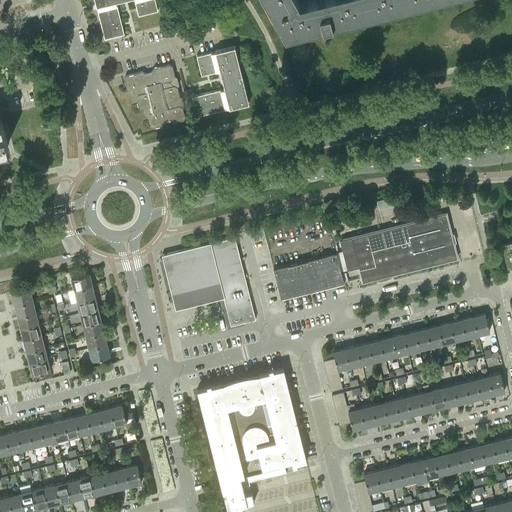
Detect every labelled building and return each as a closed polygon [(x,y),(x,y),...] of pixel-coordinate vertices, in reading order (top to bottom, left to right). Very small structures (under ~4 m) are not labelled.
[(94,0),(96,6),(97,5),(98,9),(97,9),(104,38),(124,33),(117,4),(116,4),(115,1),(118,0),(134,0),(138,15),(158,10),(155,0),(94,0)] [(268,0),(285,29),(288,28),(397,0),(268,0)] [(249,102),(234,45),(215,50),(215,51),(211,52),(211,51),(196,55),(201,75),(216,71),(216,70),(219,69),(224,88),(221,89),(221,88),(191,96),(196,115),(226,108),(225,108),(229,107),(249,102)] [(125,75),(124,77),(126,88),(129,89),(132,88),(133,95),(136,96),(138,106),(141,108),(144,107),(145,113),(148,115),(150,125),(153,126),(162,124),(164,122),(171,120),(173,121),(183,119),(185,116),(182,107),(180,105),(178,98),(179,95),(177,86),(175,85),(173,78),(174,75),(172,65),(169,64),(153,68),(152,70),(144,72),(142,71),(125,75)] [(396,195),(375,201),(377,208),(398,203),(396,195)] [(339,239),(347,269),(358,266),(362,281),(457,257),(446,213),(339,239)] [(234,236),(185,249),(162,254),(175,308),(223,297),(231,325),(255,318),(234,236)] [(511,239),(501,243),(507,266),(511,265),(511,239)] [(336,252),(273,268),(281,298),(302,292),(301,287),(341,277),(343,282),(344,282),(336,252)] [(79,275),(71,277),(74,289),(92,284),(89,272),(79,275)] [(92,284),(74,289),(77,301),(95,296),(92,284)] [(12,292),(15,304),(32,299),(29,287),(12,292)] [(95,296),(77,301),(80,312),(98,308),(95,296)] [(32,299),(15,304),(17,315),(35,311),(32,299)] [(98,308),(80,312),(83,324),(101,319),(98,308)] [(35,311),(17,315),(20,327),(38,323),(35,311)] [(485,312),(473,315),(477,333),(489,330),(485,312)] [(473,315),(461,318),(466,336),(477,333),(473,315)] [(461,318),(449,321),(454,339),(466,336),(461,318)] [(101,319),(83,324),(86,336),(104,331),(101,319)] [(449,321),(438,324),(442,342),(454,339),(449,321)] [(38,323),(20,327),(23,339),(41,334),(38,323)] [(438,324),(426,327),(431,345),(442,342),(438,324)] [(426,327),(414,330),(419,348),(431,345),(426,327)] [(414,330),(403,333),(407,351),(419,348),(414,330)] [(104,331),(86,336),(88,347),(107,343),(104,331)] [(403,333),(391,336),(395,354),(407,351),(403,333)] [(41,334),(23,339),(26,350),(44,346),(41,334)] [(391,336),(380,339),(384,357),(395,354),(391,336)] [(380,339),(368,341),(373,360),(384,357),(380,339)] [(368,341),(357,344),(361,363),(373,360),(368,341)] [(107,343),(88,347),(91,359),(110,355),(107,343)] [(357,344),(345,347),(349,365),(361,363),(357,344)] [(44,346),(26,350),(29,362),(47,358),(44,346)] [(345,347),(333,350),(335,357),(336,363),(337,369),(349,365),(345,347)] [(335,357),(323,360),(324,366),(336,363),(335,357)] [(47,358),(29,362),(32,374),(50,369),(47,358)] [(336,363),(324,366),(326,372),(337,369),(336,363)] [(306,459),(283,366),(273,369),(273,367),(268,368),(269,370),(259,373),(259,374),(258,374),(256,375),(255,376),(254,377),(253,378),(251,379),(250,380),(250,381),(249,383),(248,382),(247,381),(246,380),(245,380),(244,380),(243,380),(242,380),(241,380),(240,380),(239,381),(238,381),(237,382),(236,382),(236,383),(235,384),(235,385),(235,386),(233,385),(232,385),(230,384),(229,384),(227,383),(226,383),(224,383),(223,383),(221,383),(221,382),(211,385),(210,382),(206,383),(207,386),(197,388),(227,508),(227,511),(239,511),(239,510),(241,505),(242,505),(242,504),(252,501),(252,500),(253,500),(251,491),(245,493),(240,475),(244,474),(240,458),(259,454),(262,466),(265,466),(264,465),(280,461),(281,462),(291,460),(293,465),(297,464),(296,461),(306,459)] [(337,369),(326,372),(327,378),(339,375),(337,369)] [(500,372),(488,375),(492,393),(504,390),(500,372)] [(339,375),(327,378),(329,384),(340,381),(339,375)] [(488,375),(476,378),(481,396),(492,393),(488,375)] [(476,378),(464,381),(469,399),(481,396),(476,378)] [(340,381),(329,384),(330,390),(342,387),(340,381)] [(464,381),(453,384),(457,402),(469,399),(464,381)] [(453,384),(441,387),(446,405),(457,402),(453,384)] [(441,387),(429,390),(434,408),(446,405),(441,387)] [(429,390),(418,393),(422,411),(434,408),(429,390)] [(343,391),(331,394),(333,400),(344,397),(343,391)] [(418,393),(406,395),(410,414),(422,411),(418,393)] [(406,395),(394,398),(399,416),(410,414),(406,395)] [(344,397),(333,400),(334,406),(346,403),(344,397)] [(394,398),(383,401),(387,419),(399,416),(394,398)] [(383,401),(371,404),(376,422),(387,419),(383,401)] [(122,403),(110,406),(115,424),(127,421),(122,403)] [(347,409),(347,406),(346,403),(334,406),(336,412),(347,409)] [(364,425),(360,407),(358,407),(357,403),(347,406),(347,409),(349,415),(350,421),(352,428),(364,425)] [(371,404),(360,407),(364,425),(376,422),(371,404)] [(110,406),(98,409),(103,427),(115,424),(110,406)] [(98,409),(87,412),(91,430),(103,427),(98,409)] [(347,409),(336,412),(337,418),(349,415),(347,409)] [(87,412),(75,415),(80,433),(91,430),(87,412)] [(75,415),(64,418),(68,436),(80,433),(75,415)] [(349,415),(337,418),(339,424),(350,421),(349,415)] [(64,418),(52,421),(56,439),(68,436),(64,418)] [(52,421),(40,424),(45,442),(56,439),(52,421)] [(40,424),(28,427),(33,445),(45,442),(40,424)] [(28,427),(17,429),(22,448),(33,445),(28,427)] [(17,429),(5,432),(10,451),(22,448),(17,429)] [(5,432),(0,433),(0,453),(10,451),(5,432)] [(511,435),(503,438),(508,456),(511,454),(511,435)] [(503,438),(492,440),(496,459),(508,456),(503,438)] [(492,440),(480,443),(485,461),(496,459),(492,440)] [(480,443),(469,446),(473,464),(485,461),(480,443)] [(469,446),(457,449),(462,467),(473,464),(469,446)] [(457,449),(445,452),(450,470),(462,467),(457,449)] [(445,452),(434,455),(438,473),(450,470),(445,452)] [(434,455),(422,458),(427,476),(438,473),(434,455)] [(422,458),(411,461),(415,479),(427,476),(422,458)] [(411,461),(399,464),(403,482),(415,479),(411,461)] [(137,463),(125,466),(130,484),(141,481),(137,463)] [(399,464),(387,467),(392,485),(403,482),(399,464)] [(125,466),(113,469),(118,487),(130,484),(125,466)] [(286,473),(285,467),(264,472),(266,478),(286,473)] [(387,467),(376,470),(380,488),(392,485),(387,467)] [(113,469),(102,471),(106,490),(118,487),(113,469)] [(365,479),(367,485),(368,491),(380,488),(376,470),(363,473),(365,479)] [(102,471),(90,474),(94,493),(106,490),(102,471)] [(90,474),(78,477),(83,495),(94,493),(90,474)] [(78,477),(67,480),(71,498),(83,495),(78,477)] [(353,482),(355,488),(367,485),(365,479),(353,482)] [(67,480),(55,483),(60,501),(71,498),(67,480)] [(251,491),(249,482),(243,484),(245,492),(251,491)] [(55,483),(43,486),(48,504),(60,501),(55,483)] [(367,485),(355,488),(356,494),(368,491),(367,485)] [(43,486),(32,489),(36,507),(48,504),(43,486)] [(32,489),(20,492),(25,510),(36,507),(32,489)] [(368,491),(356,494),(358,500),(370,497),(368,491)] [(20,492),(8,495),(12,511),(16,511),(25,510),(20,492)] [(0,511),(12,511),(8,495),(0,496),(0,511)] [(370,497),(358,500),(359,506),(371,503),(370,497)] [(509,511),(507,500),(495,503),(497,511),(509,511)] [(371,503),(359,506),(360,511),(362,511),(373,509),(371,503)] [(497,511),(495,503),(484,506),(485,511),(497,511)]
